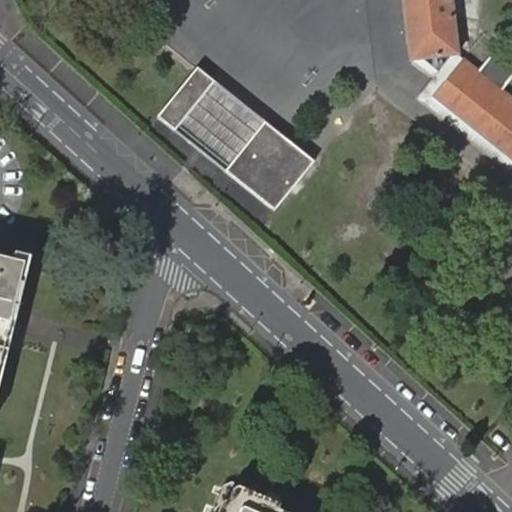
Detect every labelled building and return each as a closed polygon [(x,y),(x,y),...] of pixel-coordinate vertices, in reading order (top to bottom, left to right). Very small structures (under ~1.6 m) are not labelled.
[(450,0),(402,0),(404,16),(409,62),(416,61),(457,55),(457,53),(451,7),(450,0)] [(457,55),(416,61),(444,82),(432,97),(485,139),(511,105),(511,97),(463,59),(457,53),(457,55)] [(156,118),(174,132),(213,82),(197,69),(156,118)] [(213,82),(174,132),(224,172),(265,124),(213,82)] [(511,105),(485,139),(511,160),(511,105)] [(314,164),(265,124),(224,172),(274,213),(314,164)] [(0,340),(0,377),(8,345),(14,322),(17,308),(26,266),(28,258),(12,255),(10,263),(18,264),(0,340)] [(0,340),(18,264),(10,263),(0,260),(0,340)] [(278,506),(263,500),(241,491),(232,486),(226,488),(215,511),(276,511),(278,506)] [(265,496),(263,500),(278,506),(280,503),(278,499),(269,495),(265,496)]
